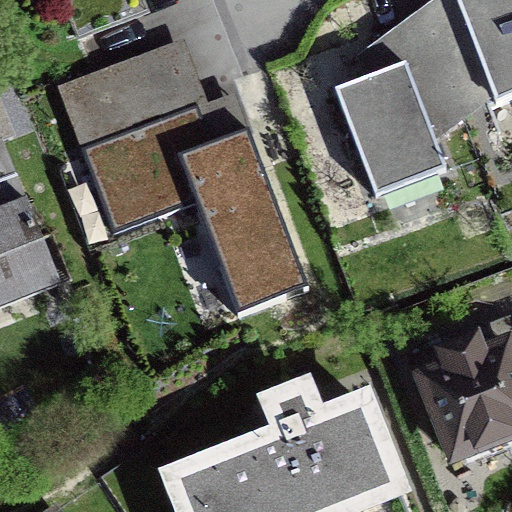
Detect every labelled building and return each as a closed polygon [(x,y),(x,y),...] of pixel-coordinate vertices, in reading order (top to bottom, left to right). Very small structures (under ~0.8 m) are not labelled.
[(437,0),(356,59),(369,79),(407,65),(436,144),(493,104),(454,0),(437,0)] [(511,0),(454,0),(493,104),(495,108),(511,101),(511,0)] [(436,144),(407,65),(369,79),(334,91),(374,200),(448,175),(436,144)] [(197,109),(82,153),(115,237),(195,207),(238,319),(309,292),(247,132),(211,146),(197,109)] [(0,294),(55,273),(5,142),(0,143),(0,294)] [(88,216),(95,204),(89,192),(75,191),(67,204),(74,216),(88,216)] [(106,220),(93,213),(81,222),(82,236),(95,242),(107,234),(106,220)] [(172,333),(164,311),(147,318),(155,339),(172,333)] [(438,365),(411,375),(448,472),(511,448),(511,331),(507,318),(492,324),(499,343),(485,348),(480,333),(432,351),(438,365)] [(257,401),(269,434),(158,477),(171,511),(406,511),(403,505),(413,502),(372,394),(324,412),(311,380),(257,401)]
